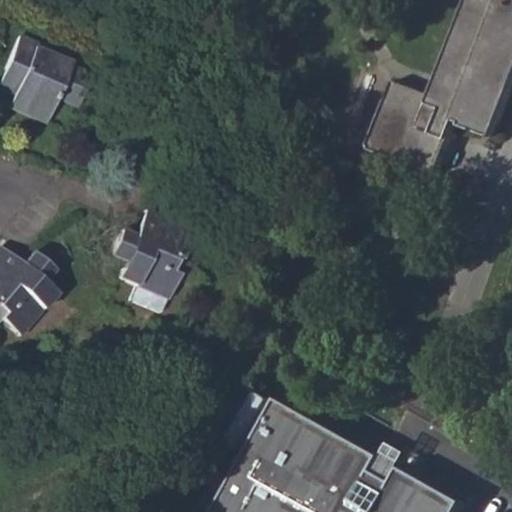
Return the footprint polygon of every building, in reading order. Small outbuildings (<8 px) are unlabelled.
[(372,146),(438,174),(458,119),(493,132),(511,79),(511,0),(468,0),(435,93),(397,81),(372,146)] [(16,37),(1,67),(17,75),(9,95),(5,106),(42,122),(55,92),(62,95),(60,101),(72,108),(82,86),(73,80),(77,70),(67,66),(70,62),(45,52),(46,47),(16,37)] [(0,69),(0,91),(9,95),(17,75),(1,67),(0,69)] [(131,233),(145,238),(155,216),(140,210),(131,233)] [(187,229),(155,216),(145,238),(131,233),(119,229),(106,253),(123,262),(120,268),(116,266),(114,275),(132,283),(165,297),(173,273),(178,274),(183,262),(175,256),(187,229)] [(0,267),(9,274),(18,263),(0,247),(0,267)] [(29,251),(18,263),(9,274),(0,267),(0,321),(15,334),(52,293),(45,286),(42,290),(35,283),(50,269),(29,251)] [(125,299),(157,314),(165,297),(132,283),(125,299)] [(381,456),(279,401),(217,511),(450,511),(458,498),(401,467),(392,482),(373,471),(381,456)] [(458,498),(450,511),(457,511),(464,501),(458,498)]
